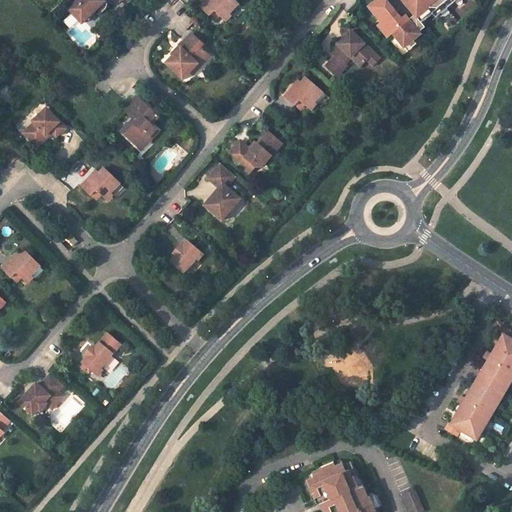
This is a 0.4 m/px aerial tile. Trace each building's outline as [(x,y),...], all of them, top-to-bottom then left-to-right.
[(76,0),(68,8),(82,22),(93,11),(96,14),(100,13),(106,7),(107,3),(105,1),(105,0),(76,0)] [(205,0),(197,8),(208,19),(214,13),(219,17),(224,21),(229,16),(227,14),(237,3),(232,0),(205,0)] [(380,0),(369,8),(383,25),(393,37),(395,36),(407,25),(403,21),(391,8),(388,10),(380,0)] [(384,0),(380,0),(388,10),(391,8),(384,0)] [(403,0),(417,16),(423,24),(438,11),(451,0),(403,0)] [(451,0),(438,11),(441,15),(459,0),(451,0)] [(229,16),(239,5),(237,3),(227,14),(229,16)] [(214,13),(208,19),(213,23),(219,17),(214,13)] [(407,25),(395,36),(407,49),(415,42),(422,36),(421,34),(427,28),(423,24),(417,16),(410,21),(407,25)] [(393,37),(383,25),(379,28),(390,40),(393,37)] [(374,54),(351,32),(344,40),(346,41),(343,44),(341,43),(332,53),(336,57),(327,67),(337,78),(347,67),(346,65),(352,59),(356,55),(365,64),(367,62),(374,54)] [(181,49),(174,57),(167,65),(184,81),(191,73),(198,65),(204,66),(212,57),(201,47),(204,44),(191,33),(179,47),(181,49)] [(415,42),(407,49),(410,53),(419,45),(415,42)] [(179,47),(171,55),(174,57),(181,49),(179,47)] [(374,54),(367,62),(373,68),(381,60),(374,54)] [(356,55),(352,59),(362,68),(365,64),(356,55)] [(198,65),(191,73),(194,76),(204,66),(198,65)] [(303,84),(299,89),(295,86),(286,98),(296,106),(301,101),(307,106),(312,111),(318,104),(315,102),(322,94),(323,92),(308,79),(303,84)] [(322,94),(315,102),(318,104),(326,94),(324,92),(322,94)] [(147,128),(144,125),(153,115),(135,98),(127,106),(123,111),(133,121),(120,133),(136,148),(143,141),(146,143),(154,135),(147,128)] [(307,106),(301,101),(296,106),(302,111),(307,106)] [(64,130),(46,110),(33,123),(33,124),(23,134),(36,147),(47,137),(45,136),(50,131),(56,137),(64,130)] [(147,128),(157,119),(153,115),(144,125),(147,128)] [(228,157),(250,176),(256,169),(258,171),(264,170),(283,147),(269,134),(258,147),(251,156),(238,146),(228,157)] [(143,141),(136,148),(140,153),(156,137),(154,135),(146,143),(143,141)] [(238,146),(251,156),(258,147),(256,145),(250,152),(241,143),(238,146)] [(242,202),(228,189),(236,179),(221,166),(209,181),(220,190),(205,208),(223,224),(242,202)] [(96,195),(101,200),(106,204),(112,198),(109,196),(118,187),(103,172),(98,177),(94,181),(91,178),(80,190),(91,201),(96,195)] [(118,187),(109,196),(112,198),(121,189),(118,187)] [(91,201),(96,206),(101,200),(96,195),(91,201)] [(65,239),(59,245),(69,254),(75,249),(65,239)] [(186,278),(205,256),(191,245),(186,251),(183,248),(179,254),(181,256),(177,261),(172,266),(186,278)] [(30,275),(40,265),(26,251),(20,257),(16,261),(14,259),(3,269),(13,279),(14,279),(18,284),(23,279),(27,283),(33,278),(30,275)] [(33,278),(42,268),(40,265),(30,275),(33,278)] [(462,430),(478,440),(511,383),(511,330),(507,327),(503,335),(505,336),(494,355),(489,352),(485,359),(490,361),(468,399),(463,396),(459,402),(464,405),(453,424),(451,422),(446,430),(458,437),(462,430)] [(95,346),(91,350),(88,348),(84,352),(87,355),(81,361),(96,373),(121,344),(107,332),(95,346)] [(50,376),(42,384),(60,401),(63,397),(57,392),(61,386),(50,376)] [(60,401),(42,384),(40,388),(36,385),(19,404),(33,417),(38,411),(40,412),(46,405),(51,399),(57,404),(60,401)] [(51,399),(46,405),(52,411),(57,404),(51,399)] [(0,413),(0,434),(6,428),(11,422),(0,413)] [(367,511),(356,485),(353,486),(342,460),(335,462),(333,459),(302,472),(303,475),(296,478),(304,496),(302,497),(305,503),(310,501),(314,511),(367,511)] [(421,511),(414,493),(400,499),(405,511),(421,511)]
